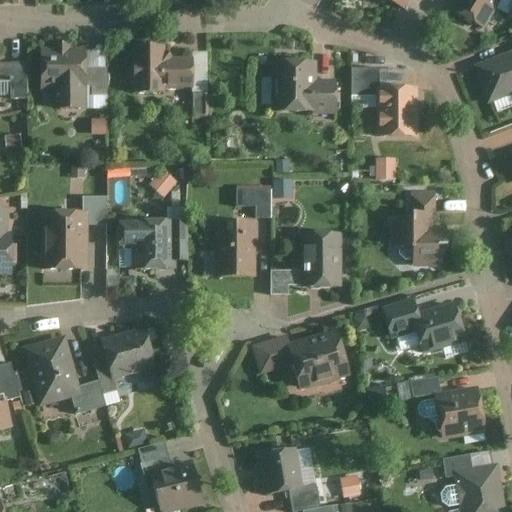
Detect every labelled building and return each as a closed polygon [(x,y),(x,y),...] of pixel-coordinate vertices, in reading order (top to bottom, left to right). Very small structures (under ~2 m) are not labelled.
[(483,29),(499,0),(450,0),(446,8),(483,29)] [(130,45),(130,92),(165,93),(165,88),(190,88),(190,57),(171,58),(162,51),(162,45),(130,45)] [(83,67),(83,48),(36,49),(37,88),(52,89),(51,109),(84,109),(83,85),(83,67)] [(511,93),(511,49),(471,65),(486,103),(511,93)] [(268,60),(269,112),(335,111),(334,81),(316,80),(315,60),(268,60)] [(23,63),(0,63),(0,81),(8,81),(8,99),(24,99),(23,63)] [(106,67),(83,67),(83,85),(89,85),(89,96),(107,96),(106,67)] [(377,97),(377,87),(377,68),(351,68),(351,97),(377,97)] [(417,137),(416,87),(377,87),(377,97),(377,137),(417,137)] [(205,117),(205,93),(190,93),(190,116),(205,117)] [(377,179),(396,178),(396,156),(377,156),(377,179)] [(152,189),(170,195),(176,177),(159,171),(152,189)] [(270,219),(270,190),(234,190),(234,208),(254,208),(254,218),(270,219)] [(411,268),(437,267),(436,248),(446,247),(445,226),(432,226),(432,214),(435,214),(434,193),(409,193),(411,222),(389,222),(390,247),(397,247),(398,254),(404,260),(411,260),(411,268)] [(80,197),(81,212),(86,212),(86,227),(105,227),(105,197),(80,197)] [(0,274),(9,275),(9,232),(5,232),(5,209),(0,208),(0,274)] [(86,227),(86,212),(81,212),(38,212),(38,270),(85,270),(86,227)] [(185,221),(116,221),(116,247),(132,247),(132,271),(174,271),(174,261),(185,261),(185,221)] [(254,278),(254,222),(213,223),(214,278),(254,278)] [(341,288),(340,233),(299,233),(299,272),(299,286),(299,288),(341,288)] [(511,238),(503,241),(505,256),(511,254),(511,238)] [(299,286),(299,272),(269,271),(269,296),(287,296),(287,286),(299,286)] [(411,315),(417,313),(413,300),(381,310),(389,340),(415,331),(411,315)] [(464,342),(454,303),(417,313),(411,315),(415,331),(421,354),(464,342)] [(154,367),(142,328),(97,342),(102,358),(109,381),(154,367)] [(349,377),(335,331),(289,345),(282,347),(288,368),(296,393),(349,377)] [(77,387),(62,337),(20,350),(37,407),(70,397),(80,394),(77,387)] [(282,347),(289,345),(287,337),(250,347),(258,377),(288,368),(282,347)] [(109,381),(102,358),(91,361),(97,381),(102,396),(113,392),(109,381)] [(0,366),(0,402),(6,401),(16,398),(8,365),(0,366)] [(440,393),(437,378),(409,383),(412,398),(440,393)] [(102,396),(97,381),(77,387),(80,394),(70,397),(75,414),(105,406),(102,396)] [(440,442),(485,434),(476,389),(432,397),(432,401),(421,403),(416,408),(418,416),(423,419),(435,416),(440,442)] [(0,431),(12,429),(6,401),(0,402),(0,431)] [(154,464),(156,472),(170,468),(163,444),(136,451),(140,467),(154,464)] [(300,490),(294,449),(258,454),(264,496),(287,492),(300,490)] [(453,472),(470,469),(468,456),(442,460),(445,478),(454,477),(453,472)] [(178,511),(203,506),(191,463),(170,468),(156,472),(148,474),(157,511),(178,511)] [(458,511),(505,511),(497,464),(470,469),(453,472),(454,477),(455,487),(444,489),(440,495),(441,503),(447,507),(458,506),(458,511)] [(68,495),(67,477),(48,478),(49,496),(68,495)] [(314,487),(300,490),(287,492),(290,511),(291,511),(301,510),(318,507),(314,487)]
